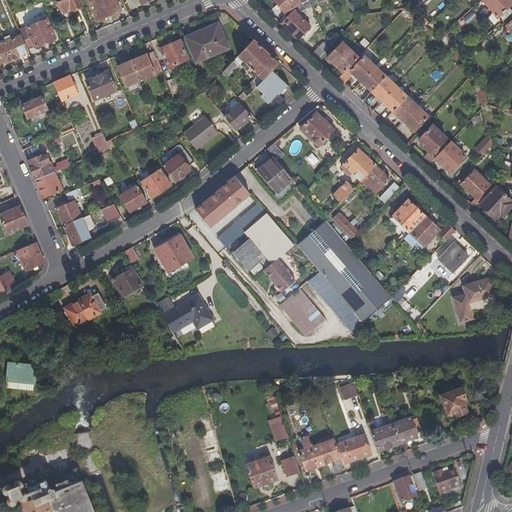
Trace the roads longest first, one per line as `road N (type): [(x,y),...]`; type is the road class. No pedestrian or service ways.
road 1 (residential): [(322,84),(184,205),(65,274)]
road 2 (residential): [(322,84),(511,259)]
road 3 (residential): [(0,92),(213,0)]
road 4 (residential): [(496,433),(284,511)]
road 5 (residential): [(0,127),(65,274)]
road 6 (residential): [(231,0),(322,84)]
